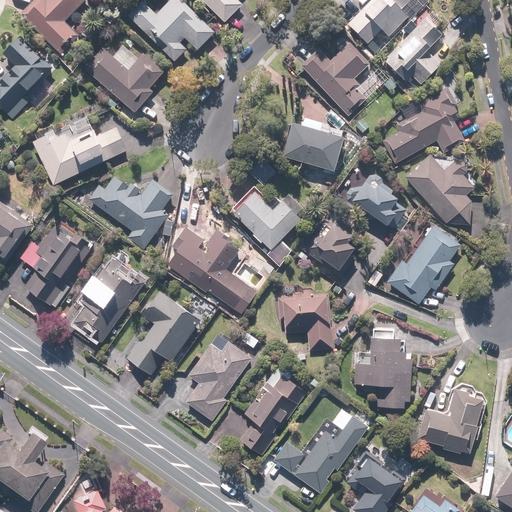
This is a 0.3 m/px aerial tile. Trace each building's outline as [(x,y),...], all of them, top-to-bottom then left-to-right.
[(88,0),(37,0),(21,17),(62,55),(81,35),(67,22),(88,0)] [(145,1),(129,16),(175,64),(189,51),(182,44),(187,39),(199,51),(217,34),(184,0),(173,0),(158,15),(145,1)] [(201,0),(214,14),(216,12),(226,24),(245,6),(239,0),(201,0)] [(426,0),(373,0),(349,25),(369,45),(384,30),(391,37),(411,16),(404,9),(411,2),(418,9),(426,0)] [(444,36),(428,19),(384,59),(407,82),(413,76),(422,86),(444,67),(430,52),(434,48),(432,47),(444,36)] [(56,68),(23,37),(6,55),(19,67),(0,86),(0,104),(14,118),(33,99),(29,96),(56,68)] [(320,49),(303,66),(351,115),(368,99),(358,89),(361,86),(355,80),(371,65),(351,44),(332,62),(320,49)] [(103,47),(85,67),(136,112),(154,93),(150,90),(165,73),(145,55),(141,60),(125,47),(115,58),(103,47)] [(390,77),(383,84),(392,93),(399,86),(390,77)] [(464,116),(450,90),(419,106),(423,112),(381,134),(396,164),(438,142),(445,156),(467,144),(455,120),(464,116)] [(89,117),(34,140),(53,187),(95,169),(94,167),(131,152),(120,127),(101,135),(99,129),(95,131),(89,117)] [(304,125),(296,123),(286,157),(337,172),(347,138),(324,131),(326,124),(307,118),(304,125)] [(433,155),(407,177),(448,225),(471,226),(473,203),(467,196),(476,188),(465,175),(469,172),(469,165),(464,159),(457,159),(445,170),(433,155)] [(386,180),(375,171),(359,190),(362,192),(355,201),(389,228),(401,213),(395,209),(402,200),(394,194),(396,192),(384,182),(386,180)] [(101,185),(90,199),(149,245),(173,215),(165,209),(173,199),(153,183),(146,192),(134,183),(131,186),(117,176),(106,190),(101,185)] [(257,187),(233,209),(281,260),(292,250),(283,240),(305,220),(299,214),(305,209),(292,194),(276,208),(257,187)] [(2,202),(0,200),(0,263),(5,267),(10,261),(8,259),(34,224),(29,220),(30,218),(5,199),(2,202)] [(317,232),(305,249),(335,270),(337,267),(343,272),(360,248),(353,242),(358,234),(341,222),(328,240),(317,232)] [(91,241),(80,233),(76,239),(56,226),(42,247),(31,239),(19,257),(29,265),(17,282),(40,298),(57,273),(66,279),(91,241)] [(441,230),(435,226),(407,270),(400,265),(389,282),(421,302),(431,286),(438,291),(456,262),(453,260),(463,244),(459,241),(462,237),(444,226),(441,230)] [(245,247),(218,229),(205,249),(202,247),(207,240),(188,227),(175,246),(182,251),(172,264),(239,310),(253,290),(240,281),(254,261),(241,252),(245,247)] [(103,345),(147,283),(112,258),(82,302),(87,306),(74,325),(103,345)] [(373,288),(381,278),(373,273),(366,283),(373,288)] [(161,291),(144,317),(156,325),(146,339),(142,337),(127,358),(154,376),(167,358),(173,362),(203,319),(161,291)] [(334,349),(330,293),(279,297),(281,319),(285,319),(286,334),(296,334),(296,326),(309,325),(311,351),(334,349)] [(373,328),(373,352),(359,351),(358,363),(356,363),(355,384),(378,385),(377,406),(412,407),(413,357),(408,357),(409,349),(401,349),(401,337),(396,337),(396,329),(373,328)] [(226,399),(254,356),(229,340),(223,349),(213,342),(189,376),(200,383),(187,402),(215,421),(229,401),(226,399)] [(239,407),(226,424),(265,453),(309,393),(283,374),(276,383),(270,379),(245,411),(239,407)] [(451,413),(428,406),(419,437),(444,444),(443,447),(471,456),(476,438),(479,439),(484,423),(480,422),(487,398),(457,390),(451,413)] [(321,494),(368,427),(353,416),(336,438),(325,430),(306,456),(286,442),(273,461),(321,494)] [(0,490),(32,511),(37,511),(64,473),(46,461),(43,465),(35,460),(47,442),(31,431),(20,448),(9,440),(11,436),(0,428),(0,490)] [(354,506),(360,511),(387,511),(390,508),(391,509),(395,504),(389,500),(405,480),(373,455),(361,471),(358,468),(348,482),(358,490),(363,484),(368,488),(354,506)] [(511,459),(511,470),(497,494),(511,504),(511,459)] [(110,511),(99,487),(77,497),(83,511),(125,511),(115,505),(111,511),(110,511)] [(434,494),(430,498),(424,494),(411,511),(459,511),(461,511),(444,498),(443,500),(434,494)]
